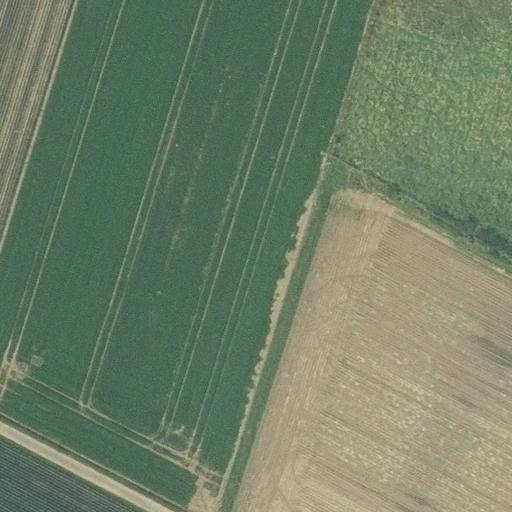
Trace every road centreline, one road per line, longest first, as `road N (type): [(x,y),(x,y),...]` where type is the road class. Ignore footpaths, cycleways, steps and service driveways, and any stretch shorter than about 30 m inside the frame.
road 1 (track): [(223,511),(331,167)]
road 2 (track): [(0,429),(158,511)]
